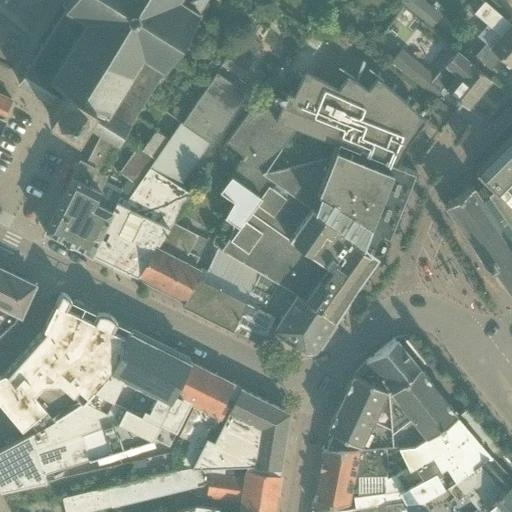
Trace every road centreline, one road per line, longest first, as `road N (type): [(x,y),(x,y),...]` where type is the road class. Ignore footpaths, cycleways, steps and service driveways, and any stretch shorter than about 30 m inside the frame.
road 1 (tertiary): [(310,373),(268,369),(57,267)]
road 2 (residential): [(511,114),(432,196),(409,253),(409,312)]
road 3 (residential): [(291,511),(310,373)]
